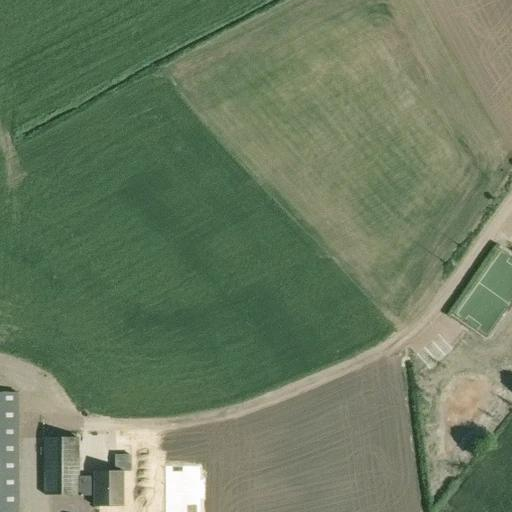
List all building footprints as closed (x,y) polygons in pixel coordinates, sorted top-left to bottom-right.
[(0,511),(18,511),(17,393),(0,393),(0,511)] [(78,495),(78,494),(78,478),(78,438),(43,439),(44,495),(78,495)] [(130,469),(130,454),(114,454),(114,469),(130,469)] [(199,511),(200,500),(204,501),(204,481),(200,481),(200,468),(165,467),(164,511),(199,511)] [(78,478),(78,494),(94,495),(94,506),(123,506),(123,472),(95,472),(95,478),(78,478)]
